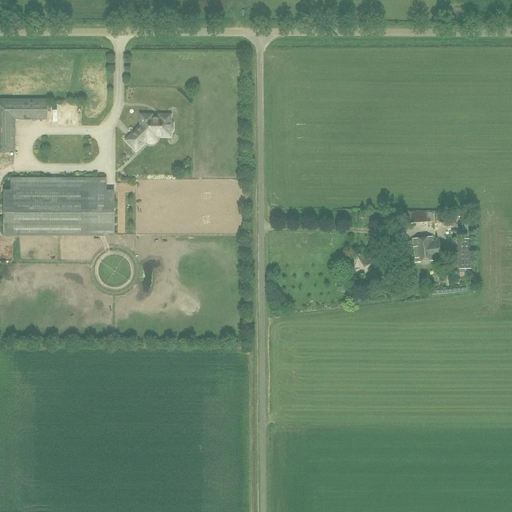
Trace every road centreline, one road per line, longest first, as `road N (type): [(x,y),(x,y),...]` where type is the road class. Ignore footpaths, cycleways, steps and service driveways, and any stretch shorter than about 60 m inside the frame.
road 1 (unclassified): [(262,511),(259,32)]
road 2 (unclassified): [(259,32),(0,33)]
road 3 (unclassified): [(511,32),(259,32)]
